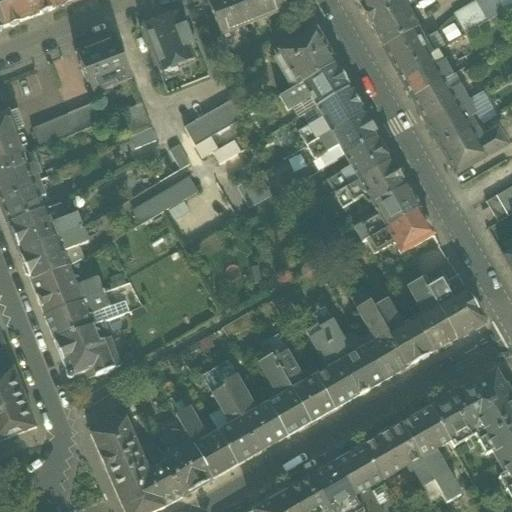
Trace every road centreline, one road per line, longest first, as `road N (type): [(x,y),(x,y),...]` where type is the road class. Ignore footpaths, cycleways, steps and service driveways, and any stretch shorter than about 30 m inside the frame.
road 1 (tertiary): [(511,326),(325,0)]
road 2 (tertiary): [(201,511),(511,337)]
road 3 (residential): [(32,509),(60,429),(0,277)]
road 4 (residential): [(148,0),(0,57)]
